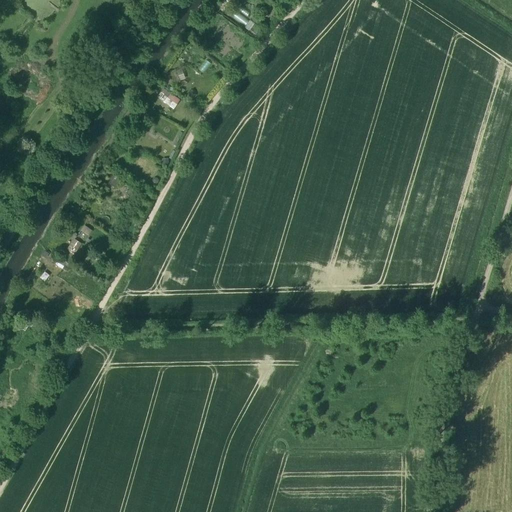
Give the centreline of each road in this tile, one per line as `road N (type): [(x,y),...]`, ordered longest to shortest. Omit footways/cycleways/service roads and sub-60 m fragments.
road 1 (track): [(0,498),(206,108),(302,0)]
road 2 (track): [(440,511),(457,388),(511,198)]
road 3 (track): [(0,265),(166,0)]
